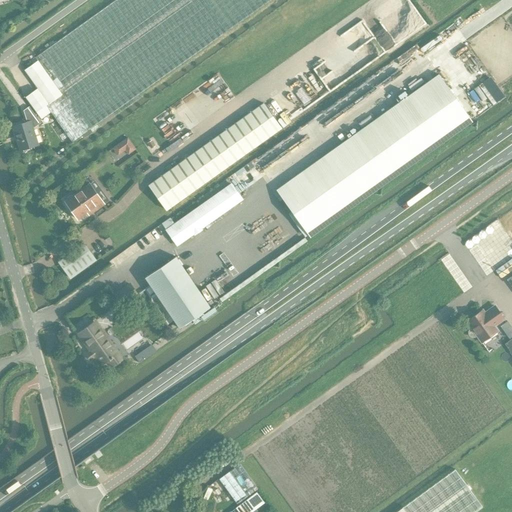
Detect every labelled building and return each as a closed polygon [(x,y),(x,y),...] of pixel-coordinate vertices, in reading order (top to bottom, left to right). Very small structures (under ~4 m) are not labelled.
[(115,0),(35,57),(38,61),(62,94),(46,106),(72,142),(271,0),(115,0)] [(387,95),(430,64),(416,45),(373,75),(387,95)] [(62,94),(38,61),(25,70),(37,88),(25,97),(36,113),(46,106),(62,94)] [(276,190),(310,237),(472,122),(438,74),(276,190)] [(281,128),(263,103),(149,185),(166,210),(281,128)] [(13,127),(20,151),(22,150),(24,153),(31,148),(30,148),(38,145),(32,129),(41,123),(29,107),(23,111),(27,122),(13,127)] [(96,210),(104,204),(109,200),(95,180),(74,195),(70,195),(67,197),(66,201),(65,201),(78,219),(94,207),(96,210)] [(177,245),(242,200),(231,184),(166,230),(177,245)] [(83,244),(59,262),(68,274),(71,279),(96,261),(92,256),(83,244)] [(210,307),(175,257),(145,279),(180,328),(210,307)] [(122,306),(137,295),(130,284),(114,295),(122,306)] [(482,310),(467,321),(471,328),(469,330),(468,332),(468,334),(470,336),(472,337),(474,337),(477,335),(481,342),(497,331),(494,326),(504,319),(495,306),(484,313),(482,310)] [(85,332),(79,336),(88,350),(85,352),(90,360),(96,356),(102,365),(106,362),(111,368),(123,359),(118,352),(110,341),(108,342),(94,322),(84,329),(85,332)] [(219,479),(237,504),(258,488),(240,464),(219,479)] [(455,469),(396,511),(475,511),(482,507),(455,469)] [(208,488),(200,504),(205,506),(212,490),(208,488)] [(230,499),(224,491),(221,493),(227,502),(230,499)] [(251,511),(263,504),(256,494),(237,508),(240,511),(251,511)] [(229,508),(224,500),(218,504),(223,511),(229,508)]
